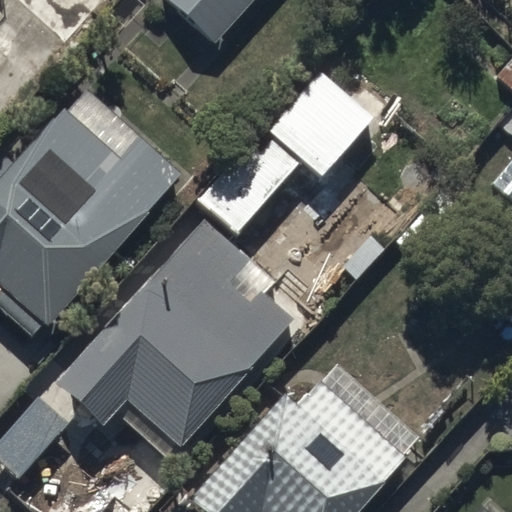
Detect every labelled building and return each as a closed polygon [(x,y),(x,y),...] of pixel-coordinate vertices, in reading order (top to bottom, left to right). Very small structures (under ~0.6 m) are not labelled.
[(16,0),(64,43),(103,0),(16,0)] [(161,0),(156,6),(213,59),(268,0),(161,0)] [(89,84),(64,113),(61,110),(14,163),(0,152),(0,309),(29,335),(37,325),(42,329),(176,176),(163,163),(170,155),(89,84)] [(201,215),(235,248),(299,181),(319,199),(374,141),(365,131),(371,124),(336,91),(327,100),(316,90),(262,146),(272,156),(263,165),(255,158),(201,215)] [(475,235),(438,202),(394,255),(432,287),(475,235)] [(248,273),(201,233),(51,407),(101,450),(125,422),(180,470),(295,337),(259,306),(248,319),(226,299),(248,273)] [(419,450),(337,378),(320,397),(318,396),(294,423),(283,414),(195,511),(371,511),(404,475),(400,472),(419,450)] [(32,404),(0,440),(0,477),(16,492),(67,434),(32,404)]
